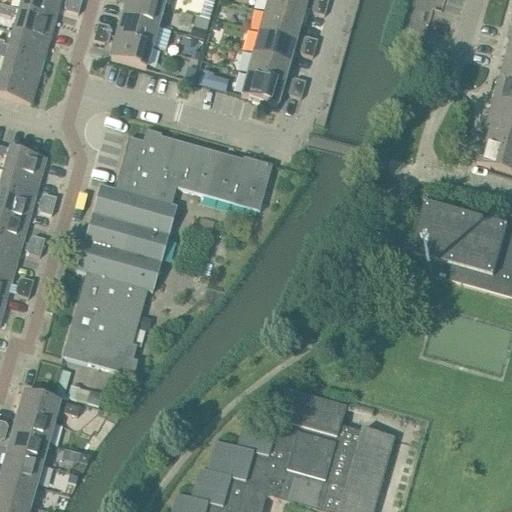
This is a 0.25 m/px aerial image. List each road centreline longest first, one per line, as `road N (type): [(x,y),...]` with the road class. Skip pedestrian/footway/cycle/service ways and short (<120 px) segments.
road 1 (residential): [(337,0),(296,144),(77,83)]
road 2 (residential): [(0,390),(15,341),(30,345),(80,157),(70,134)]
road 3 (residential): [(418,173),(475,0)]
